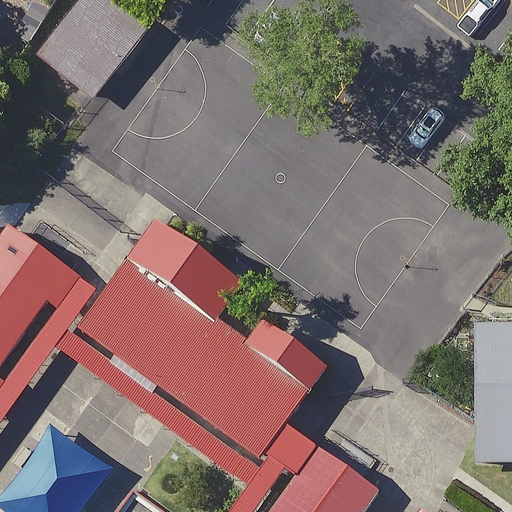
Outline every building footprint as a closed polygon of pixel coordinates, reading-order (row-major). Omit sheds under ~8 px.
[(148,53),(94,10),(49,66),(102,109),(148,53)] [(297,381),(115,250),(34,363),(215,494),(297,381)] [(0,356),(43,297),(0,265),(0,356)] [(511,363),(430,365),(433,499),(511,497),(511,363)] [(319,511),(273,479),(249,511),(319,511)]
